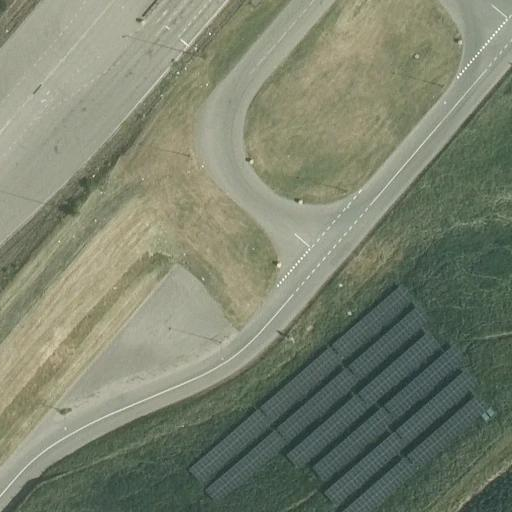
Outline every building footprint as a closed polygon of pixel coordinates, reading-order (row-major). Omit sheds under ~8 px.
[(136,194),(86,243),(108,265),(158,217),(136,194)] [(17,310),(46,335),(94,279),(65,254),(17,310)] [(155,346),(198,295),(172,273),(151,298),(147,296),(139,306),(131,300),(119,314),(155,346)] [(72,387),(130,374),(143,358),(116,337),(114,329),(95,313),(99,329),(74,360),(64,362),(55,374),(72,387)] [(0,391),(35,353),(10,331),(0,342),(0,391)]
